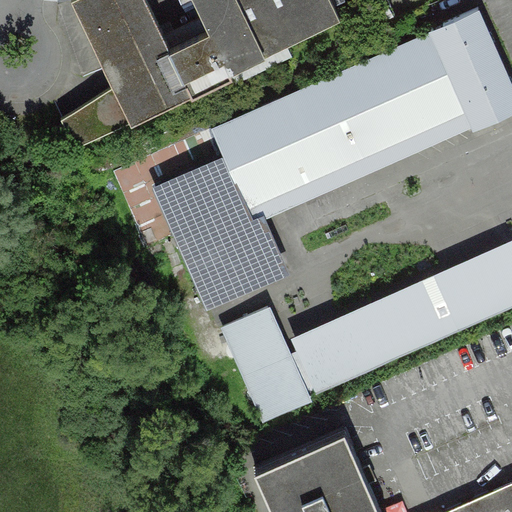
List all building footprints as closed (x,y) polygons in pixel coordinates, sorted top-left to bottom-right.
[(73,0),(115,83),(133,120),(193,92),(171,46),(148,0),(73,0)] [(196,0),(210,28),(171,46),(193,92),(194,93),(234,74),(231,68),(341,15),(333,0),(196,0)] [(433,30),(468,109),(477,127),(511,110),(511,81),(479,7),(432,28),(433,30)] [(468,109),(433,30),(115,171),(148,247),(177,234),(208,304),(278,273),(248,206),(468,109)] [(133,120),(115,83),(63,118),(76,145),(133,120)] [(291,357),(306,392),(317,387),(318,390),(511,305),(511,253),(299,347),(302,353),(291,357)] [(265,419),(310,399),(306,392),(291,357),(269,307),(224,326),(265,419)] [(257,467),(277,511),(382,511),(346,428),(257,467)] [(511,511),(511,481),(442,511),(511,511)]
